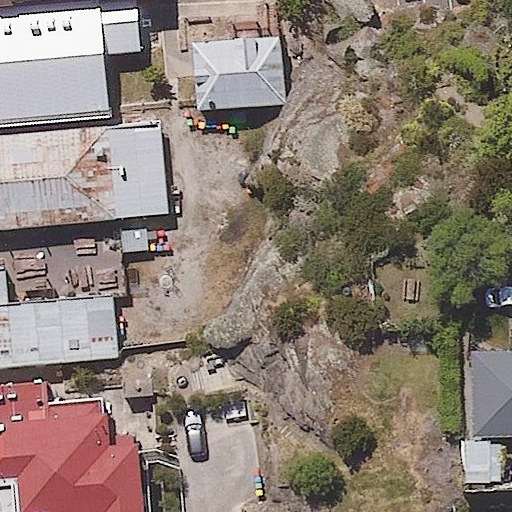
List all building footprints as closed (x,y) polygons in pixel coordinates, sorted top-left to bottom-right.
[(142,2),(0,14),(0,138),(116,129),(112,57),(147,52),(142,2)] [(282,41),(195,46),(200,121),(287,115),(282,41)] [(116,129),(0,138),(0,235),(172,221),(163,126),(116,129)] [(2,270),(0,269),(0,372),(118,365),(113,302),(5,310),(2,270)] [(511,357),(459,360),(466,495),(511,493),(511,478),(511,450),(511,449),(511,357)] [(49,386),(0,389),(0,511),(153,511),(148,445),(139,447),(138,436),(119,438),(117,415),(109,416),(108,400),(51,406),(49,386)]
